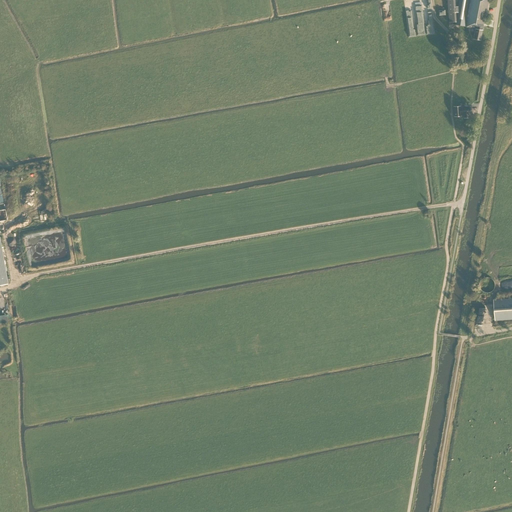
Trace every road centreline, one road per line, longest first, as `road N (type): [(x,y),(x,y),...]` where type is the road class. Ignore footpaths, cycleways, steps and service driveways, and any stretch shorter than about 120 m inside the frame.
road 1 (track): [(463,337),(511,79)]
road 2 (track): [(453,203),(463,151),(452,111),(455,71),(389,87),(388,78)]
road 3 (unclassified): [(461,202),(499,0)]
